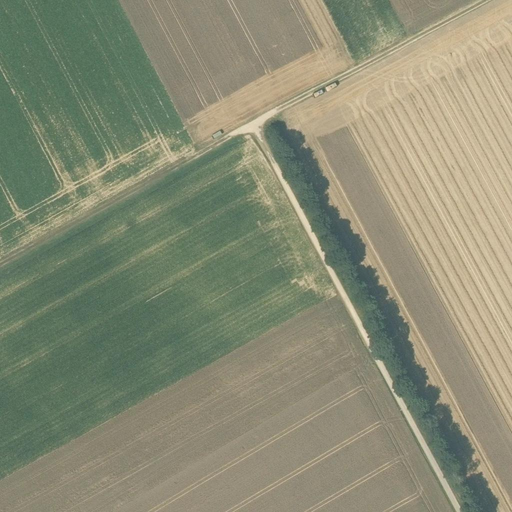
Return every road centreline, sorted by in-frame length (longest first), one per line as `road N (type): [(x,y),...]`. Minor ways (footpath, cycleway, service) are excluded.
road 1 (track): [(486,0),(0,261)]
road 2 (track): [(458,511),(251,125)]
